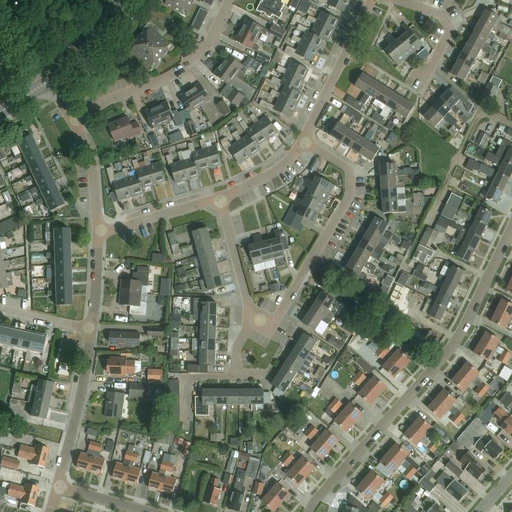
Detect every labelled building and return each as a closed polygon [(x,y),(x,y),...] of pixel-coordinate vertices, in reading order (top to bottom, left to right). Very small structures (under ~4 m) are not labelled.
[(189,13),(195,0),(162,0),(167,2),(166,5),(183,13),(184,11),(189,13)] [(283,3),(284,0),(264,0),(263,3),(262,3),(257,11),(262,14),(262,12),(266,15),(266,16),(272,19),(273,16),(281,19),(284,14),(282,13),(286,4),(283,3)] [(301,0),(294,0),(291,7),(297,10),(301,0)] [(309,0),(305,0),(304,5),(313,9),(316,3),(309,0)] [(324,0),(318,0),(318,2),(327,6),(328,5),(345,13),(350,3),(344,0),(329,0),(329,2),(324,0)] [(200,33),(210,13),(202,9),(192,29),(200,33)] [(486,10),(480,22),(494,29),(501,33),(509,36),(511,29),(501,23),(501,19),(486,10)] [(309,16),(307,20),(315,24),(316,23),(333,32),(339,21),(321,12),(317,20),(309,16)] [(267,36),(269,31),(247,20),(241,31),(258,39),(262,33),(267,36)] [(488,39),(494,29),(480,22),(475,32),(488,39)] [(299,24),(297,29),(305,33),(306,32),(324,41),(328,43),(333,32),(316,23),(315,24),(312,31),(299,24)] [(406,24),(403,27),(408,33),(403,37),(416,53),(424,46),(406,24)] [(281,40),(285,31),(272,25),(268,34),(281,40)] [(169,49),(172,45),(152,28),(148,32),(146,30),(133,45),(136,47),(132,51),(153,68),(156,64),(159,65),(171,51),(169,49)] [(255,46),(258,39),(241,31),(236,42),(258,53),(260,49),(255,46)] [(318,51),(324,41),(306,32),(305,33),(302,40),(294,35),(291,40),(297,42),(300,44),(301,43),(318,51)] [(486,43),(488,39),(475,32),(469,42),(482,50),(486,43)] [(506,41),(509,36),(501,33),(499,37),(506,41)] [(393,35),(389,38),(407,60),(416,53),(403,37),(398,42),(393,35)] [(391,47),(386,51),(398,67),(407,60),(389,38),(386,40),(391,47)] [(297,42),(295,47),(294,49),(288,46),(284,53),(301,61),(303,57),(313,62),(318,51),(301,43),(300,44),(297,42)] [(477,60),(482,50),(469,42),(463,53),(477,60)] [(482,50),(491,54),(494,48),(486,43),(482,50)] [(491,54),(498,58),(500,53),(494,50),(491,54)] [(268,64),(271,58),(259,52),(256,58),(268,64)] [(471,70),(477,60),(463,53),(458,63),(471,70)] [(244,66),(229,55),(222,65),(237,77),(242,80),(246,74),(247,75),(251,69),(257,73),(263,65),(250,58),(244,66)] [(279,66),(276,70),(285,74),(286,73),(303,82),(309,71),(291,62),(287,70),(279,66)] [(465,81),(471,70),(458,63),(452,74),(465,81)] [(230,87),(237,77),(222,65),(214,75),(230,87)] [(486,79),(487,79),(490,75),(483,71),(481,76),(486,79)] [(273,77),(271,81),(280,86),(281,84),(285,87),(298,93),(303,82),(286,73),(285,74),(282,81),(273,77)] [(366,94),(374,81),(364,74),(356,87),(366,94)] [(487,79),(486,79),(481,76),(478,80),(485,84),(487,79)] [(376,100),(384,88),(374,81),(366,94),(361,103),(365,106),(371,97),(376,100)] [(191,91),(201,107),(211,100),(201,84),(191,91)] [(499,90),(495,88),(488,85),(482,98),(492,103),(499,90)] [(272,90),(270,94),(279,99),(280,97),(297,106),(302,95),(298,93),(285,87),(281,94),(272,90)] [(467,101),(469,100),(453,87),(441,100),(452,110),(457,115),(460,111),(455,107),(461,101),(464,104),(467,101)] [(387,106),(394,94),(384,88),(376,100),(387,106)] [(237,108),(245,97),(236,90),(228,100),(237,108)] [(190,113),(201,107),(191,91),(180,97),(190,113)] [(397,113),(405,100),(394,94),(387,106),(397,113)] [(357,109),(361,103),(349,95),(345,102),(357,109)] [(262,100),(259,106),(281,116),(282,114),(291,118),(297,106),(280,97),(279,99),(275,107),(262,100)] [(407,119),(415,107),(405,100),(397,113),(407,119)] [(444,119),(452,110),(441,100),(432,109),(444,119)] [(224,117),(232,112),(224,101),(217,105),(224,117)] [(467,101),(464,104),(469,113),(473,106),(467,101)] [(168,103),(157,107),(164,125),(175,121),(178,128),(184,126),(178,111),(172,113),(168,103)] [(361,103),(357,109),(361,112),(365,106),(361,103)] [(58,104),(37,112),(40,118),(46,116),(48,122),(53,120),(53,122),(63,118),(58,104)] [(157,107),(145,112),(153,130),(164,125),(157,107)] [(355,121),(360,114),(349,107),(345,114),(355,121)] [(435,128),(444,119),(432,109),(424,118),(435,128)] [(381,115),(377,122),(381,124),(384,119),(385,119),(388,115),(383,112),(381,115)] [(377,122),(381,115),(377,113),(373,119),(377,122)] [(254,114),(249,117),(255,125),(256,124),(267,140),(278,133),(267,117),(259,122),(254,114)] [(360,124),(364,117),(360,114),(355,121),(360,124)] [(466,124),(470,120),(464,114),(460,118),(466,124)] [(116,142),(128,138),(135,135),(136,137),(143,134),(138,122),(132,125),(129,118),(109,125),(116,142)] [(190,137),(198,134),(193,121),(186,124),(190,137)] [(249,129),(243,121),(239,124),(245,132),(246,131),(249,135),(257,147),(267,140),(256,124),(255,125),(249,129)] [(331,136),(341,143),(350,130),(352,126),(347,122),(344,126),(339,123),(331,136)] [(391,131),(395,125),(391,122),(387,128),(391,131)] [(452,127),(458,133),(462,129),(456,123),(452,127)] [(452,127),(449,131),(455,137),(458,133),(452,127)] [(174,141),(186,137),(183,130),(171,135),(174,141)] [(352,149),(360,136),(350,130),(341,143),(352,149)] [(370,143),(376,134),(371,131),(365,140),(360,136),(352,149),(362,156),(370,143)] [(236,132),(232,135),(237,143),(239,142),(250,158),(260,151),(257,147),(249,135),(241,140),(236,132)] [(483,147),(489,136),(481,132),(476,143),(483,147)] [(154,148),(161,146),(156,134),(149,137),(154,148)] [(22,153),(36,147),(31,135),(17,142),(18,145),(11,149),(14,156),(22,153)] [(222,165),(216,146),(207,149),(204,140),(206,139),(205,135),(198,136),(200,141),(202,150),(204,150),(210,168),(222,165)] [(225,138),(220,141),(221,146),(229,157),(233,155),(240,165),(250,158),(239,142),(237,143),(231,147),(225,138)] [(504,162),(511,165),(511,149),(510,149),(511,144),(511,143),(503,139),(495,156),(504,160),(504,162)] [(193,143),(188,145),(191,154),(193,154),(194,158),(198,172),(199,172),(210,168),(204,150),(202,150),(195,152),(193,143)] [(372,162),(380,149),(370,143),(362,156),(372,162)] [(22,153),(14,156),(16,160),(23,157),(27,163),(27,165),(42,158),(36,147),(22,153)] [(183,151),(178,153),(181,162),(183,161),(188,180),(200,176),(199,172),(198,172),(194,158),(186,161),(183,151)] [(504,160),(495,156),(488,152),(484,159),(501,167),(498,173),(498,174),(509,179),(511,173),(511,165),(504,162),(504,160)] [(171,155),(166,156),(169,166),(171,165),(176,183),(188,180),(183,161),(181,162),(174,164),(171,155)] [(149,156),(144,158),(147,167),(148,166),(154,185),(166,181),(161,163),(151,165),(149,156)] [(27,163),(19,167),(21,171),(29,168),(32,175),(33,176),(47,170),(42,158),(27,165),(27,163)] [(481,165),(480,165),(470,159),(465,169),(472,172),(474,168),(478,171),(495,180),(493,184),(492,186),(503,191),(509,179),(498,174),(498,173),(481,164),(481,165)] [(137,160),(132,161),(135,171),(137,170),(138,175),(139,175),(143,188),(154,185),(148,166),(147,167),(140,169),(137,160)] [(396,177),(404,176),(404,170),(396,171),(395,165),(380,166),(381,178),(396,177)] [(112,167),(107,169),(114,192),(116,191),(119,201),(132,197),(126,178),(125,179),(116,181),(112,167)] [(127,168),(122,170),(125,179),(126,178),(132,197),(145,193),(143,188),(139,175),(138,175),(130,177),(127,168)] [(32,175),(25,178),(26,182),(34,179),(37,186),(38,188),(52,181),(47,170),(33,176),(32,175)] [(305,183),(330,196),(335,185),(318,176),(314,183),(307,179),(305,183)] [(382,190),(397,189),(396,177),(381,178),(382,190)] [(37,186),(30,190),(32,194),(39,190),(42,198),(43,199),(58,192),(52,181),(38,188),(37,186)] [(492,186),(493,184),(486,181),(483,186),(491,189),(486,198),(497,204),(503,191),(492,186)] [(325,205),(330,196),(305,183),(303,186),(311,190),(307,196),(325,205)] [(405,200),(405,199),(405,194),(397,195),(397,189),(382,190),(383,202),(398,201),(405,200)] [(42,198),(35,201),(37,205),(44,202),(49,211),(63,204),(58,192),(43,199),(42,198)] [(446,205),(458,210),(463,198),(452,193),(446,205)] [(320,214),(325,205),(307,196),(304,202),(297,198),(295,202),(320,214)] [(398,207),(398,201),(383,202),(384,214),(399,213),(406,212),(406,207),(398,207)] [(315,224),(320,214),(295,202),(293,205),(300,209),(297,215),(315,224)] [(475,220),(487,226),(493,213),(481,208),(482,207),(475,203),(472,208),(480,211),(476,219),(475,220)] [(452,222),(453,219),(458,210),(446,205),(441,216),(452,222)] [(475,220),(476,219),(469,215),(467,220),(474,224),(470,231),(469,233),(481,238),(487,226),(475,220)] [(12,219),(16,228),(21,226),(17,216),(12,219)] [(300,224),(287,217),(284,223),(301,232),(304,226),(300,224)] [(450,221),(450,222),(440,217),(436,225),(446,229),(448,226),(460,232),(457,240),(464,244),(463,245),(475,250),(481,238),(469,233),(470,231),(450,221)] [(390,240),(393,235),(386,231),(389,226),(376,218),(370,229),(383,236),(390,240)] [(11,230),(16,228),(12,219),(7,221),(11,230)] [(6,232),(11,230),(7,221),(2,223),(6,232)] [(54,228),(45,228),(45,233),(53,233),(54,240),(54,242),(69,242),(69,229),(54,229),(54,228)] [(197,244),(211,240),(208,228),(194,232),(197,244)] [(425,233),(434,238),(435,239),(438,233),(427,228),(425,233)] [(377,247),(379,243),(383,236),(370,229),(364,239),(377,247)] [(275,260),(286,257),(284,251),(289,250),(285,237),(281,238),(279,230),(274,232),(277,239),(270,241),(275,260)] [(429,248),(434,238),(425,233),(420,244),(429,248)] [(275,260),(270,241),(264,242),(262,235),(258,236),(265,263),(275,260)] [(255,266),(265,263),(258,236),(254,237),(256,245),(249,247),(255,266)] [(378,256),(373,253),(377,247),(364,239),(358,250),(371,257),(375,260),(378,256)] [(54,240),(46,241),(46,245),(54,245),(54,253),(54,255),(70,255),(69,242),(54,242),(54,240)] [(200,256),(215,252),(211,240),(197,244),(200,256)] [(469,263),(475,250),(463,245),(464,244),(457,240),(454,245),(462,248),(457,258),(469,263)] [(377,247),(383,251),(386,247),(379,243),(377,247)] [(423,253),(432,258),(434,253),(419,245),(417,251),(423,253)] [(3,262),(8,261),(6,249),(0,250),(0,252),(0,251),(0,263),(3,263),(3,262)] [(368,263),(371,257),(358,250),(352,260),(365,267),(374,273),(377,268),(368,263)] [(419,261),(423,253),(417,251),(413,258),(419,261)] [(203,267),(218,263),(215,252),(200,256),(203,267)] [(54,253),(46,254),(46,258),(54,258),(54,266),(54,268),(70,267),(70,255),(54,255),(54,253)] [(164,263),(165,255),(153,253),(152,261),(164,263)] [(396,258),(402,262),(405,257),(398,254),(396,258)] [(365,267),(352,260),(346,270),(358,277),(358,278),(365,282),(368,277),(361,273),(365,267)] [(0,276),(5,276),(5,274),(4,267),(9,266),(8,261),(3,262),(3,263),(0,263),(0,276)] [(447,279),(458,285),(464,272),(453,266),(453,265),(446,262),(440,274),(448,278),(447,279)] [(206,279),(221,275),(218,263),(203,267),(206,279)] [(54,266),(46,266),(47,271),(55,271),(55,279),(55,280),(70,280),(70,267),(54,268),(54,266)] [(121,293),(142,295),(142,287),(149,287),(150,268),(138,267),(138,273),(134,273),(133,281),(122,280),(121,293)] [(429,277),(423,273),(417,271),(416,270),(414,275),(427,282),(429,277)] [(5,276),(0,276),(0,289),(8,288),(6,279),(11,278),(10,273),(5,274),(5,276)] [(452,297),(458,285),(447,279),(448,278),(440,274),(438,279),(445,282),(441,290),(441,291),(452,297)] [(210,291),(225,287),(221,275),(206,279),(210,291)] [(441,290),(434,287),(426,283),(425,284),(412,277),(409,283),(422,290),(424,286),(428,288),(427,289),(439,295),(436,302),(435,304),(446,309),(452,297),(441,291),(441,290)] [(55,279),(47,279),(47,284),(55,283),(55,291),(55,292),(71,292),(70,280),(55,280),(55,279)] [(390,287),(392,283),(386,279),(383,284),(390,287)] [(270,286),(272,293),(281,291),(279,283),(270,286)] [(55,291),(47,291),(47,296),(56,296),(56,305),(71,305),(71,292),(55,292),(55,291)] [(141,303),(142,295),(121,293),(120,306),(131,307),(130,315),(146,316),(147,303),(141,303)] [(322,293),(316,303),(328,311),(334,314),(340,304),(322,293)] [(436,302),(425,297),(417,293),(413,302),(417,304),(419,300),(433,307),(429,315),(441,321),(446,309),(435,304),(436,302)] [(390,305),(404,312),(407,307),(393,299),(390,305)] [(511,304),(502,300),(497,311),(511,318),(511,315),(511,304)] [(217,316),(218,304),(202,303),(202,315),(217,316)] [(316,303),(309,313),(322,321),(329,326),(332,321),(325,316),(328,311),(316,303)] [(497,311),(492,321),(506,328),(511,318),(497,311)] [(309,313),(302,323),(315,332),(322,321),(309,313)] [(197,327),(217,328),(217,316),(202,315),(194,315),(194,321),(193,321),(193,327),(197,327)] [(342,320),(348,324),(351,319),(345,315),(342,320)] [(179,318),(170,318),(169,328),(178,328),(179,318)] [(345,331),(353,336),(356,330),(349,325),(345,331)] [(165,329),(149,328),(148,336),(165,337),(165,329),(168,329),(168,327),(165,327),(165,329)] [(216,340),(217,328),(197,327),(197,333),(201,333),(201,339),(216,340)] [(2,344),(0,353),(5,354),(7,345),(14,347),(16,347),(19,331),(7,329),(3,345),(2,344)] [(14,347),(13,356),(17,357),(19,348),(26,349),(28,350),(31,334),(19,331),(16,347),(14,347)] [(486,332),(480,342),(494,351),(500,340),(486,332)] [(121,348),(128,348),(133,348),(133,346),(140,346),(140,334),(110,333),(110,342),(113,343),(113,345),(121,346),(121,348)] [(26,349),(24,358),(29,359),(31,351),(41,353),(45,337),(31,334),(28,350),(26,349)] [(311,353),(317,342),(305,334),(298,344),(311,353)] [(394,334),(390,339),(397,345),(401,341),(394,334)] [(344,344),(332,337),(328,343),(340,350),(344,344)] [(216,352),(216,340),(201,339),(193,339),(192,351),(201,351),(216,352)] [(480,342),(474,353),(488,361),(494,351),(480,342)] [(304,363),(311,353),(298,344),(292,354),(304,363)] [(379,349),(386,355),(390,351),(383,345),(379,349)] [(375,353),(382,359),(386,355),(379,349),(375,353)] [(511,354),(504,349),(501,355),(509,359),(511,354)] [(399,350),(391,359),(402,369),(410,360),(399,350)] [(215,364),(216,352),(201,351),(192,351),(192,356),(200,357),(200,366),(188,365),(188,373),(208,373),(208,364),(215,364)] [(298,373),(304,363),(292,354),(285,364),(298,373)] [(506,364),(509,359),(501,355),(498,360),(506,364)] [(326,356),(324,360),(330,364),(333,360),(326,356)] [(135,361),(128,361),(127,361),(127,358),(118,358),(118,359),(111,358),(111,361),(109,361),(108,373),(111,373),(111,376),(117,376),(117,377),(126,377),(126,374),(135,374),(135,361)] [(391,359),(383,368),(394,378),(402,369),(391,359)] [(337,382),(348,370),(340,363),(329,375),(337,382)] [(374,370),(366,363),(362,368),(370,375),(374,370)] [(468,363),(460,372),(472,382),(479,388),(482,384),(475,378),(480,373),(468,363)] [(291,383),(298,373),(285,364),(278,374),(291,383)] [(317,371),(324,375),(327,370),(320,366),(317,371)] [(149,382),(163,382),(163,369),(149,369),(149,382)] [(321,379),(324,375),(317,371),(315,375),(321,379)] [(356,377),(363,383),(367,378),(360,372),(356,377)] [(460,372),(452,381),(464,391),(472,382),(460,372)] [(502,384),(505,380),(495,372),(492,375),(502,384)] [(284,393),(291,383),(278,374),(272,385),(284,393)] [(352,381),(359,387),(363,383),(356,377),(352,381)] [(375,377),(367,386),(378,396),(386,387),(375,377)] [(39,380),(36,392),(51,395),(53,384),(39,380)] [(482,384),(479,388),(486,393),(490,389),(483,383),(482,384)] [(146,398),(147,385),(131,384),(130,397),(146,398)] [(367,386),(359,395),(370,405),(378,396),(367,386)] [(305,392),(311,396),(314,391),(307,387),(305,392)] [(479,388),(475,392),(482,398),(486,393),(479,388)] [(209,405),(216,405),(216,390),(203,390),(204,401),(195,401),(196,416),(204,416),(209,416),(209,405)] [(216,405),(228,405),(228,390),(216,390),(216,405)] [(228,405),(240,405),(240,390),(228,390),(228,405)] [(240,405),(252,405),(252,390),(240,390),(240,405)] [(252,390),(252,405),(252,412),(257,412),(257,405),(264,405),(264,390),(252,390)] [(444,390),(436,399),(448,410),(456,401),(444,390)] [(36,392),(33,404),(48,407),(51,395),(36,392)] [(308,400),(311,396),(305,392),(302,396),(308,400)] [(499,401),(507,409),(511,403),(511,396),(507,392),(499,401)] [(122,419),(125,395),(107,393),(105,417),(122,419)] [(332,403),(338,409),(342,405),(336,399),(332,403)] [(436,399),(428,408),(440,418),(448,410),(436,399)] [(328,407),(334,413),(338,409),(332,403),(328,407)] [(33,404),(31,416),(45,419),(48,407),(33,404)] [(351,404),(343,413),(355,423),(363,414),(351,404)] [(476,420),(484,426),(493,416),(496,412),(489,405),(476,420)] [(511,436),(511,419),(500,408),(496,412),(493,416),(503,425),(501,428),(505,432),(507,432),(511,436)] [(455,415),(462,421),(466,416),(459,410),(455,415)] [(343,413),(335,422),(347,432),(355,423),(343,413)] [(14,415),(12,423),(26,427),(28,419),(14,415)] [(458,426),(462,421),(455,415),(451,420),(458,426)] [(420,417),(412,426),(424,437),(431,429),(438,435),(431,443),(443,454),(455,441),(436,424),(432,428),(420,417)] [(484,426),(476,420),(475,419),(457,440),(464,446),(471,438),(477,443),(474,446),(481,452),(483,450),(495,460),(503,451),(497,445),(498,444),(493,439),(489,444),(482,438),(489,431),(484,426)] [(295,433),(301,426),(296,421),(289,428),(295,433)] [(420,441),(439,459),(443,454),(431,443),(424,437),(412,426),(404,435),(416,446),(420,441)] [(308,431),(314,436),(318,432),(312,427),(308,431)] [(98,431),(88,429),(87,435),(97,437),(98,431)] [(305,435),(310,440),(314,436),(308,431),(305,435)] [(322,436),(319,440),(331,450),(339,441),(327,431),(322,436)] [(158,432),(156,443),(173,446),(175,435),(158,432)] [(315,445),(311,449),(323,459),(331,450),(319,440),(315,445)] [(106,452),(112,453),(114,442),(108,441),(106,452)] [(185,441),(181,453),(189,455),(192,443),(185,441)] [(396,444),(388,453),(400,464),(406,469),(413,476),(417,471),(404,460),(408,455),(396,444)] [(20,445),(18,451),(46,458),(49,449),(36,445),(35,449),(25,446),(20,445)] [(81,453),(77,468),(89,471),(95,450),(89,449),(88,455),(81,453)] [(95,450),(89,471),(102,475),(106,460),(99,458),(101,452),(95,450)] [(18,451),(17,457),(23,458),(32,461),(31,464),(43,468),(46,458),(18,451)] [(146,451),(143,461),(149,463),(151,452),(146,451)] [(467,468),(465,470),(470,474),(471,474),(478,480),(486,471),(474,460),(476,458),(469,452),(460,462),(467,468)] [(295,458),(289,453),(285,457),(291,463),(295,458)] [(388,453),(380,462),(392,473),(400,464),(388,453)] [(165,454),(161,469),(167,471),(169,464),(171,456),(165,454)] [(227,472),(233,474),(238,455),(232,454),(227,472)] [(20,462),(4,457),(1,466),(18,471),(20,462)] [(250,457),(245,477),(255,480),(260,460),(250,457)] [(291,463),(285,457),(281,462),(287,467),(291,463)] [(304,458),(296,467),(307,477),(315,468),(304,458)] [(117,463),(113,478),(125,481),(131,460),(125,459),(123,465),(117,463)] [(131,460),(125,481),(137,485),(142,470),(133,467),(134,461),(131,460)] [(458,477),(463,472),(450,461),(445,466),(458,477)] [(307,477),(296,467),(291,463),(287,467),(291,471),(287,476),(299,486),(307,477)] [(153,473),(149,488),(161,491),(167,471),(161,469),(159,474),(153,473)] [(406,469),(402,474),(409,480),(413,476),(406,469)] [(167,471),(161,491),(173,495),(177,480),(171,478),(172,472),(167,471)] [(365,480),(376,491),(384,482),(373,471),(365,480)] [(459,501),(468,492),(455,480),(454,481),(443,472),(436,481),(459,501)] [(228,509),(238,511),(239,511),(246,489),(243,488),(246,480),(237,477),(228,509)] [(419,484),(431,493),(437,486),(425,477),(419,484)] [(219,499),(222,490),(217,489),(219,480),(212,478),(205,503),(216,506),(218,499),(219,499)] [(383,497),(376,491),(365,480),(357,489),(368,500),(372,495),(379,501),(386,507),(390,503),(383,497)] [(9,484),(8,489),(36,497),(38,487),(26,484),(24,488),(15,485),(9,484)] [(290,494),(278,484),(270,493),(282,503),(290,494)] [(8,489),(6,495),(12,496),(21,499),(20,503),(33,507),(36,497),(8,489)] [(383,497),(390,503),(394,498),(387,492),(383,497)] [(273,511),(282,503),(270,493),(262,502),(273,511)] [(349,502),(352,503),(351,507),(346,506),(344,511),(373,511),(369,509),(368,510),(351,496),(349,502)] [(445,511),(428,497),(423,503),(430,510),(427,511),(445,511)] [(407,511),(418,511),(408,503),(403,508),(407,511)]
